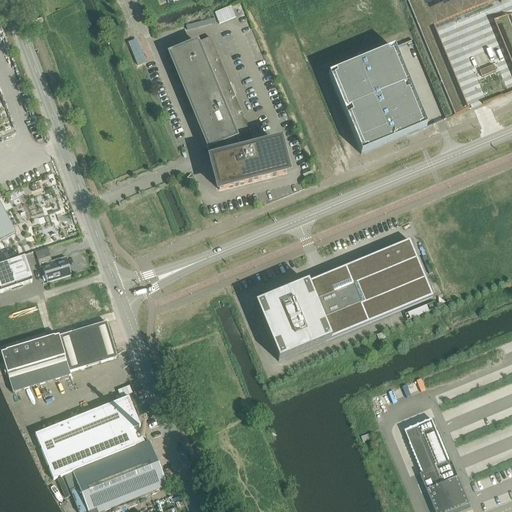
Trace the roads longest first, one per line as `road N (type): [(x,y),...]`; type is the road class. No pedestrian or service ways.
road 1 (tertiary): [(511,132),(175,271)]
road 2 (tertiary): [(115,286),(8,0)]
road 3 (tertiary): [(201,511),(121,301)]
